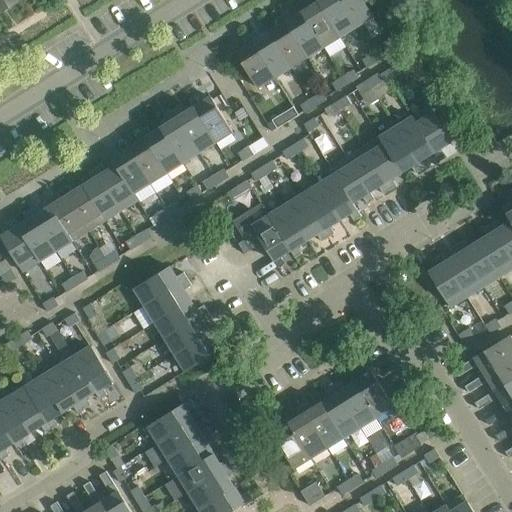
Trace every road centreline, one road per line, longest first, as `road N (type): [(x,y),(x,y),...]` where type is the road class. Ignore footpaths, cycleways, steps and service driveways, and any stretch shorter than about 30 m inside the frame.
road 1 (residential): [(511,499),(432,368),(350,287)]
road 2 (unclassified): [(0,118),(188,0)]
road 3 (residential): [(0,511),(82,459),(86,436),(136,406)]
road 4 (residential): [(205,387),(350,287)]
